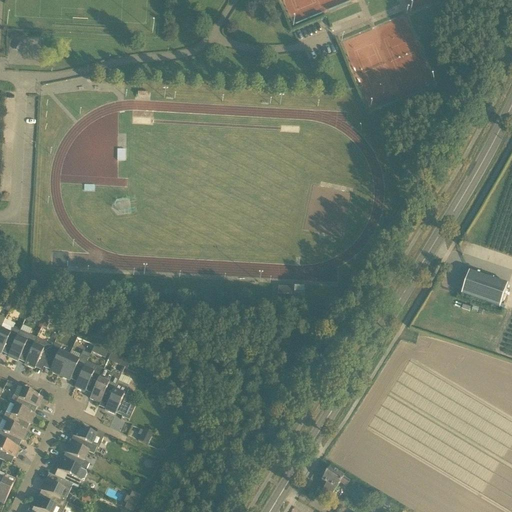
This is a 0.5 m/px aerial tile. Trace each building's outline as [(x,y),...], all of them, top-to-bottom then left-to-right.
[(462,295),(500,308),(508,285),(470,272),(462,295)] [(34,317),(28,314),(25,320),(31,323),(34,317)] [(13,346),(19,333),(2,326),(0,330),(0,353),(1,354),(6,343),(13,346)] [(36,339),(20,331),(19,333),(13,346),(8,357),(18,362),(23,351),(29,354),(36,339)] [(48,358),(52,348),(46,346),(46,343),(36,339),(29,354),(24,365),(35,370),(38,362),(45,365),(41,372),(42,373),(48,358)] [(52,348),(48,358),(55,361),(50,372),(60,377),(69,358),(59,353),(61,348),(54,345),(52,348)] [(92,353),(97,356),(100,349),(95,347),(92,353)] [(108,359),(126,368),(129,361),(112,353),(108,359)] [(85,363),(87,360),(81,357),(78,362),(69,358),(60,377),(70,381),(75,370),(81,373),(85,363)] [(99,379),(101,375),(103,371),(96,367),(85,363),(81,373),(75,388),(85,392),(90,381),(96,384),(97,384),(99,379)] [(120,375),(118,382),(129,385),(131,379),(120,375)] [(113,380),(111,379),(109,383),(99,379),(97,384),(96,384),(90,399),(100,404),(105,393),(112,395),(114,391),(118,382),(113,380)] [(126,390),(128,386),(118,382),(114,391),(112,395),(105,410),(115,415),(120,404),(127,407),(121,418),(122,418),(125,413),(131,416),(135,407),(128,404),(133,394),(126,390)] [(38,409),(42,398),(18,387),(10,404),(15,406),(34,415),(35,415),(25,410),(28,404),(38,409)] [(30,425),(34,415),(15,406),(10,416),(5,413),(2,421),(7,423),(27,432),(24,430),(27,424),(30,425)] [(22,442),(27,432),(7,423),(2,432),(0,431),(0,439),(19,449),(12,445),(14,440),(11,439),(11,437),(22,442)] [(99,448),(103,439),(77,426),(72,437),(83,442),(80,448),(88,452),(93,455),(97,448),(99,449),(99,448)] [(148,446),(153,436),(143,432),(140,430),(138,435),(141,436),(138,441),(148,446)] [(15,459),(19,449),(0,439),(0,460),(3,462),(11,465),(0,459),(3,453),(15,459)] [(84,462),(88,452),(80,448),(69,443),(64,454),(71,457),(70,459),(67,458),(65,462),(86,471),(89,464),(84,462)] [(78,488),(81,481),(84,480),(87,475),(86,471),(65,462),(61,460),(56,470),(58,471),(55,477),(72,485),(78,488)] [(322,490),(331,496),(331,495),(335,489),(336,490),(339,484),(346,488),(350,481),(329,468),(321,480),(326,483),(322,490)] [(0,502),(4,505),(13,485),(15,480),(5,475),(0,472),(0,502)] [(72,485),(55,477),(48,474),(48,475),(54,478),(53,481),(54,482),(53,485),(45,481),(40,491),(65,502),(69,493),(72,485)] [(65,502),(40,491),(43,493),(40,499),(37,498),(32,507),(42,511),(63,511),(67,504),(65,502)] [(132,491),(129,496),(127,502),(124,507),(132,511),(140,495),(132,491)] [(331,496),(327,504),(335,509),(340,500),(331,495),(331,496)] [(379,508),(380,506),(384,499),(385,499),(379,495),(373,505),(379,508)]
